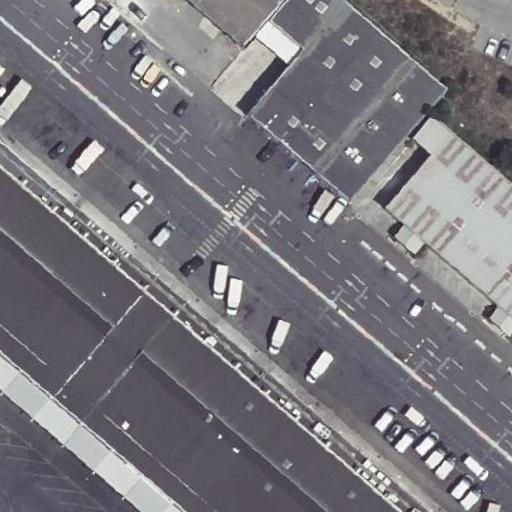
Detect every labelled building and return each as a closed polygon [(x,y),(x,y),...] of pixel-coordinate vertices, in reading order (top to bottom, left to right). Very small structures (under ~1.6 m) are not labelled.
[(192,0),(246,46),(285,0),(192,0)] [(343,0),(289,0),(271,21),(303,50),(291,64),(248,113),(350,203),(447,92),(343,0)] [(303,50),(271,21),(258,36),(291,64),(303,50)] [(430,157),(449,134),(429,117),(410,140),(430,157)] [(511,186),(449,134),(430,157),(385,210),(407,230),(422,243),(499,308),(511,319),(511,186)] [(0,390),(141,511),(388,511),(0,177),(0,390)] [(407,230),(398,241),(413,254),(422,243),(407,230)] [(507,336),(511,329),(511,319),(499,308),(488,320),(507,336)]
